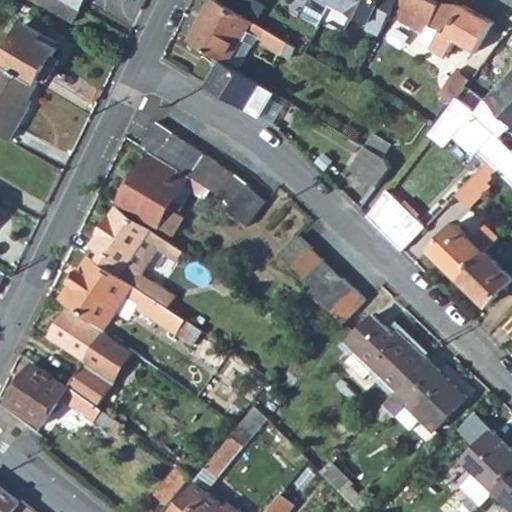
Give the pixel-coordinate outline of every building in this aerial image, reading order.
[(80,9),(66,0),(42,0),(40,4),(72,23),(80,9)] [(215,0),(212,0),(190,38),(229,61),(247,30),(257,36),(264,40),(263,43),(279,53),(281,49),(291,56),(296,46),(215,0)] [(311,0),(303,16),(319,24),(333,0),(332,0),(311,0)] [(332,0),(333,0),(382,26),(392,7),(395,0),(332,0)] [(395,0),(392,7),(401,12),(397,18),(424,34),(429,24),(442,29),(432,46),(448,55),(457,40),(476,51),(493,21),(464,4),(462,6),(456,2),(438,2),(433,0),(395,0)] [(264,16),(261,23),(273,30),(277,23),(264,16)] [(23,21),(0,60),(0,62),(38,84),(41,77),(50,82),(60,62),(53,58),(59,48),(42,39),(45,33),(23,21)] [(424,34),(419,40),(432,46),(442,29),(429,24),(424,34)] [(247,30),(229,61),(238,66),(257,36),(247,30)] [(224,60),(209,85),(261,115),(276,91),(246,73),(224,60)] [(0,134),(10,140),(33,100),(29,98),(38,84),(0,62),(0,134)] [(440,92),(452,102),(457,96),(471,78),(458,69),(440,92)] [(511,124),(511,125),(511,70),(485,99),(511,124)] [(452,102),(429,133),(444,144),(454,134),(473,153),(478,149),(488,159),(505,142),(500,136),(511,124),(485,99),(476,110),(457,96),(452,102)] [(157,121),(142,146),(151,152),(157,156),(173,131),(157,121)] [(173,131),(157,156),(174,166),(189,142),(173,131)] [(371,134),(365,145),(387,158),(393,147),(371,134)] [(189,142),(174,166),(190,176),(205,152),(189,142)] [(511,148),(505,142),(488,159),(511,181),(511,148)] [(365,144),(351,168),(376,186),(389,167),(387,158),(365,145),(365,144)] [(157,156),(151,152),(145,163),(144,162),(120,202),(172,234),(184,215),(180,213),(184,206),(175,201),(186,183),(194,188),(193,191),(205,198),(210,189),(206,186),(190,176),(174,166),(157,156)] [(205,152),(190,176),(206,186),(220,162),(205,152)] [(220,162),(206,186),(210,189),(217,193),(234,171),(220,162)] [(234,171),(217,193),(231,203),(247,183),(234,171)] [(477,173),(457,194),(467,205),(488,183),(477,173)] [(175,201),(184,206),(193,191),(194,188),(186,183),(175,201)] [(247,183),(231,203),(251,221),(267,200),(247,183)] [(251,221),(231,203),(226,210),(248,226),(251,221)] [(425,226),(403,205),(380,228),(403,250),(425,226)] [(115,209),(86,253),(90,255),(146,293),(154,283),(139,273),(128,266),(143,241),(154,248),(177,262),(184,250),(152,229),(150,232),(115,209)] [(432,249),(460,276),(485,251),(498,237),(487,226),(474,239),(457,223),(432,249)] [(300,235),(281,254),(294,267),(313,248),(300,235)] [(128,266),(139,273),(154,248),(143,241),(128,266)] [(313,248),(294,267),(306,279),(325,260),(313,248)] [(511,276),(485,251),(460,276),(489,304),(511,280),(511,276)] [(146,293),(90,255),(63,296),(107,324),(127,295),(139,303),(137,307),(177,334),(186,320),(163,304),(146,293)] [(325,260),(306,279),(325,297),(344,278),(325,260)] [(229,281),(216,272),(212,279),(225,288),(229,281)] [(325,297),(321,300),(326,305),(335,314),(357,291),(344,278),(325,297)] [(154,283),(146,293),(163,304),(170,293),(154,283)] [(357,291),(335,314),(344,322),(366,300),(357,291)] [(122,341),(69,307),(50,336),(86,359),(87,357),(98,341),(108,346),(115,351),(122,341)] [(405,347),(394,336),(374,316),(348,342),(357,351),(346,361),(365,379),(375,369),(398,390),(428,360),(409,342),(405,347)] [(186,320),(177,334),(193,345),(202,331),(186,320)] [(399,332),(394,336),(405,347),(409,342),(399,332)] [(98,341),(87,357),(96,363),(108,346),(98,341)] [(122,341),(115,351),(140,366),(146,357),(122,341)] [(398,390),(385,404),(396,415),(406,405),(421,418),(435,431),(466,396),(428,360),(398,390)] [(99,404),(71,383),(69,386),(34,362),(7,401),(42,425),(61,397),(111,432),(120,420),(99,404)] [(84,364),(71,383),(99,404),(113,384),(84,364)] [(406,405),(396,415),(411,429),(421,418),(406,405)] [(256,406),(232,435),(245,444),(259,427),(267,417),(256,406)] [(457,430),(477,449),(494,431),(474,412),(457,430)] [(120,420),(111,432),(133,447),(141,436),(120,420)] [(465,504),(472,511),(475,511),(497,489),(511,473),(511,448),(494,431),(477,449),(466,460),(477,470),(462,486),(472,496),(465,504)] [(232,435),(207,467),(219,477),(245,444),(232,435)] [(178,464),(155,494),(167,503),(191,474),(178,464)] [(207,467),(196,481),(197,482),(207,491),(219,477),(207,467)] [(511,473),(497,489),(511,503),(511,473)] [(207,491),(197,482),(173,511),(242,511),(231,502),(227,507),(207,491)] [(37,511),(24,501),(22,504),(0,487),(0,511),(37,511)] [(285,488),(281,494),(294,505),(299,500),(285,488)] [(281,494),(265,511),(288,511),(294,505),(281,494)]
